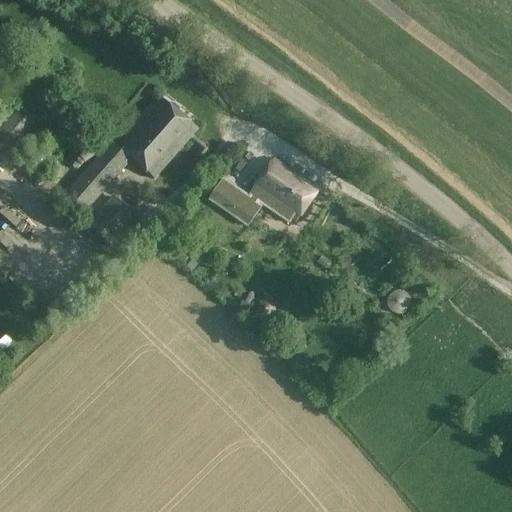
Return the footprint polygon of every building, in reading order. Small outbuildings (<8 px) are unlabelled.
[(55,98),(33,78),(0,115),(0,137),(11,147),(55,98)] [(197,130),(159,99),(117,147),(111,142),(98,157),(67,194),(89,212),(134,160),(156,179),(184,146),(197,130)] [(255,140),(248,149),(262,160),(269,151),(255,140)] [(223,180),(209,200),(249,228),(262,208),(262,207),(263,206),(289,225),(292,220),(296,223),(318,191),(274,160),(252,193),(253,194),(249,199),(223,180)] [(136,222),(110,198),(87,224),(112,247),(136,222)] [(12,243),(0,231),(0,250),(3,253),(12,243)] [(205,272),(196,264),(191,271),(200,279),(205,272)] [(387,302),(387,304),(387,305),(387,307),(389,309),(390,311),(391,313),(392,313),(394,314),(396,315),(398,315),(400,315),(402,314),(405,313),(407,312),(408,310),(409,309),(410,307),(410,305),(411,303),(410,301),(410,299),(409,297),(408,296),(406,294),(404,293),(402,292),(400,292),(398,292),(396,292),(394,292),(393,293),(391,294),(390,295),(389,296),(388,298),(388,300),(387,302)] [(243,304),(237,315),(246,319),(252,308),(243,304)]
